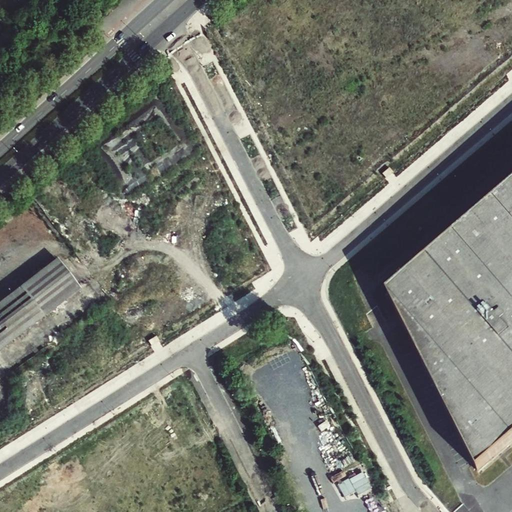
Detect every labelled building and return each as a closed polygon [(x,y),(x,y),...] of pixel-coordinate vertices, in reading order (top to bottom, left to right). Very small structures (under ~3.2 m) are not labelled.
[(114,139),(104,144),(131,192),(152,181),(144,168),(183,146),(176,134),(171,137),(166,129),(178,122),(166,100),(110,131),(114,139)] [(457,237),(451,242),(389,295),(478,472),(511,443),(511,193),(458,239),(457,237)] [(0,349),(80,289),(57,259),(0,302),(0,349)] [(360,462),(346,469),(354,485),(368,478),(360,462)] [(337,484),(343,497),(355,492),(348,479),(337,484)]
